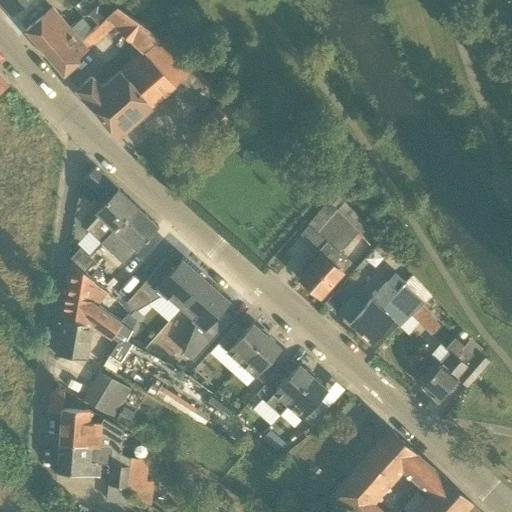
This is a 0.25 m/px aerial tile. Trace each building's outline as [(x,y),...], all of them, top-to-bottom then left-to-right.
[(0,0),(0,1),(11,14),(27,0),(0,0)] [(106,17),(118,6),(109,0),(106,0),(91,15),(100,25),(107,18),(106,17)] [(194,71),(174,52),(161,39),(150,28),(118,6),(106,17),(107,18),(100,25),(82,41),(88,48),(108,31),(115,25),(121,31),(119,32),(131,42),(132,41),(143,51),(131,61),(101,87),(92,76),(76,90),(117,137),(194,71)] [(43,51),(70,29),(52,7),(25,30),(43,51)] [(82,41),(81,42),(70,29),(43,51),(63,75),(79,61),(77,59),(88,48),(82,41)] [(66,76),(74,84),(99,59),(91,51),(66,76)] [(0,91),(8,84),(0,74),(0,91)] [(208,144),(238,116),(223,101),(194,129),(208,144)] [(104,240),(136,205),(118,188),(95,167),(83,179),(106,200),(83,225),(101,243),(104,240)] [(366,223),(339,197),(335,192),(308,225),(326,242),(317,252),(320,255),(300,278),(320,297),(351,262),(340,253),(366,223)] [(136,250),(158,227),(158,226),(136,205),(104,240),(116,252),(127,241),(136,250)] [(112,260),(104,268),(80,247),(70,259),(71,261),(94,282),(105,289),(108,293),(124,272),(112,260)] [(165,258),(127,302),(136,311),(164,294),(181,308),(205,281),(181,260),(175,267),(165,258)] [(99,305),(108,293),(105,289),(94,282),(71,261),(66,294),(91,298),(99,305)] [(401,326),(419,308),(426,300),(397,269),(350,323),(372,342),(393,318),(401,326)] [(205,281),(181,308),(197,322),(184,353),(194,361),(232,317),(222,308),(228,301),(205,281)] [(91,298),(66,294),(62,319),(92,324),(95,327),(95,329),(110,340),(121,324),(130,330),(136,321),(127,313),(121,321),(99,305),(91,298)] [(439,325),(419,308),(401,326),(405,330),(415,319),(432,334),(439,325)] [(56,354),(86,359),(90,330),(95,331),(95,329),(95,327),(92,324),(62,319),(56,354)] [(241,365),(266,335),(252,323),(244,332),(235,324),(218,343),(227,352),(226,352),(241,365)] [(265,385),(282,365),(273,357),(281,348),(266,335),(241,365),(255,378),(256,377),(265,385)] [(471,337),(464,345),(456,337),(446,348),(440,343),(431,354),(442,364),(422,386),(438,401),(459,378),(468,386),(490,361),(481,352),(484,349),(471,337)] [(109,356),(104,365),(115,372),(120,363),(109,356)] [(281,415),(313,377),(299,364),(291,373),(282,365),(265,385),(257,394),(281,415)] [(114,418),(130,391),(100,375),(85,402),(114,418)] [(307,423),(311,426),(328,407),(319,399),(328,390),(313,377),(281,415),(295,427),(302,419),(307,423)] [(152,388),(148,394),(155,398),(159,393),(152,388)] [(203,428),(208,421),(209,419),(161,389),(159,393),(155,398),(203,428)] [(232,411),(210,397),(206,403),(228,417),(232,411)] [(89,411),(62,409),(61,413),(59,443),(95,446),(114,447),(112,463),(131,466),(129,486),(128,493),(144,502),(146,480),(148,460),(130,458),(121,454),(123,430),(103,418),(100,424),(88,423),(89,411)] [(322,506),(328,511),(464,511),(473,503),(417,453),(390,429),(322,506)] [(275,438),(267,444),(275,454),(283,448),(275,438)] [(101,464),(111,465),(111,463),(112,463),(114,447),(95,446),(59,443),(57,472),(99,476),(101,464)] [(111,465),(107,501),(126,504),(128,493),(129,486),(131,466),(112,463),(111,463),(111,465)]
